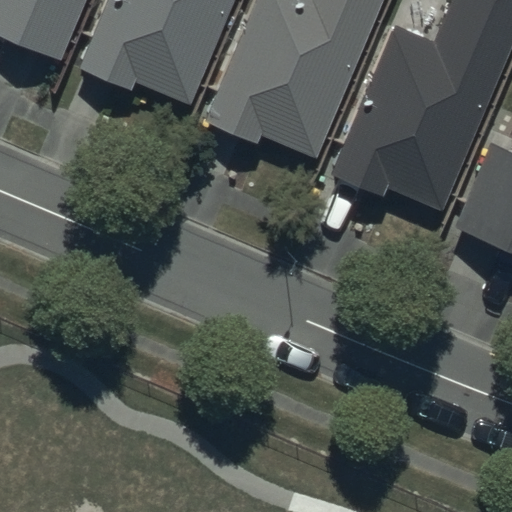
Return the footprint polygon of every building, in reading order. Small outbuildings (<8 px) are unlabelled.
[(0,0),(0,20),(57,44),(74,0),(0,0)] [(186,90),(222,0),(93,0),(72,53),(126,75),(129,67),(186,90)] [(312,144),(371,0),(245,0),(198,109),(251,131),(256,120),(312,144)] [(437,197),(511,14),(511,0),(440,0),(429,29),(388,12),(327,159),(381,181),(384,175),(437,197)] [(511,133),(488,123),(450,213),(511,240),(511,133)]
